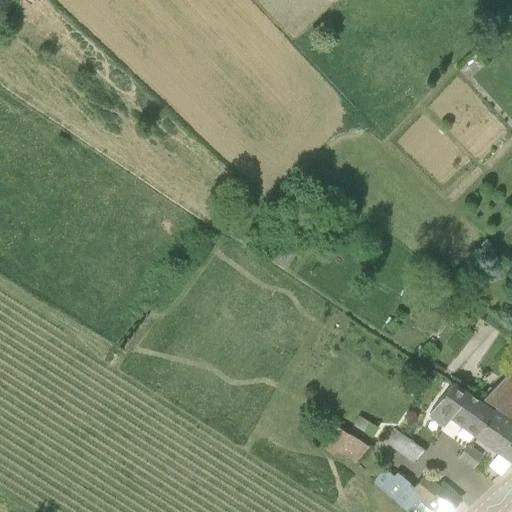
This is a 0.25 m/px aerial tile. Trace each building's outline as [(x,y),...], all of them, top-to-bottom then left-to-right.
[(511,380),(506,375),(484,398),(511,418),(511,380)] [(494,410),(453,381),(428,415),(443,427),(451,416),(475,433),(476,434),(494,410)] [(511,422),(494,410),(476,434),(511,459),(511,422)] [(336,422),(325,442),(358,461),(369,441),(336,422)] [(416,463),(425,450),(393,427),(384,441),(416,463)] [(458,458),(472,468),(482,455),(468,444),(458,458)] [(412,504),(417,509),(439,484),(425,473),(414,487),(410,483),(411,482),(398,471),(394,476),(384,467),(378,474),(379,475),(372,483),(406,511),(412,504)] [(439,484),(417,509),(420,511),(447,511),(460,499),(442,481),(439,484)]
